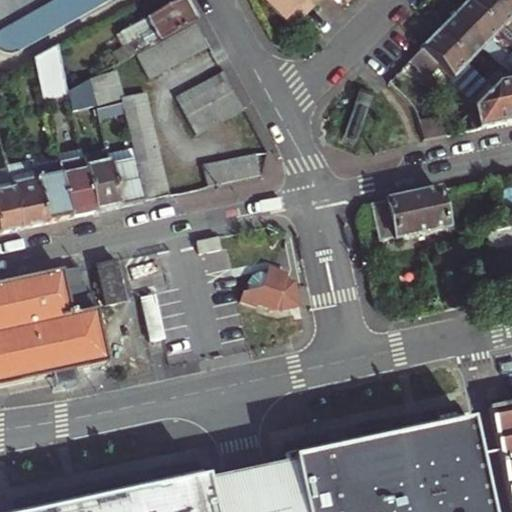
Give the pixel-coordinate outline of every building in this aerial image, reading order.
[(67,0),(0,38),(0,52),(3,57),(19,57),(122,0),(67,0)] [(179,0),(149,0),(146,1),(158,24),(185,10),(179,0)] [(257,0),(274,18),(285,6),(291,0),(257,0)] [(464,37),(480,21),(458,0),(440,0),(434,7),(464,37)] [(458,0),(480,21),(495,6),(488,0),(458,0)] [(449,52),(464,37),(434,7),(426,14),(419,22),(449,52)] [(193,24),(185,10),(158,24),(118,45),(122,54),(113,58),(120,71),(136,62),(194,32),(196,31),(193,24)] [(410,30),(402,38),(404,40),(421,57),(432,68),(449,52),(419,22),(410,30)] [(136,62),(149,86),(206,56),(194,32),(136,62)] [(421,57),(404,40),(389,55),(406,72),(421,57)] [(68,101),(68,98),(62,73),(57,50),(35,62),(44,106),(68,101)] [(511,108),(511,88),(504,50),(493,60),(490,63),(485,68),(475,79),(463,90),(458,95),(453,100),(458,119),(484,114),(511,108)] [(120,101),(114,74),(91,86),(97,113),(120,101)] [(195,144),(243,119),(222,80),(174,106),(195,144)] [(97,113),(91,86),(68,98),(68,101),(72,118),(97,113)] [(168,200),(145,100),(121,106),(121,109),(124,119),(132,154),(135,166),(143,206),(168,200)] [(121,109),(97,115),(99,125),(124,119),(121,109)] [(442,123),(440,113),(427,126),(442,123)] [(110,172),(135,166),(132,154),(107,160),(110,172)] [(70,226),(60,178),(56,161),(55,155),(30,160),(45,231),(64,227),(70,226)] [(60,178),(84,173),(80,156),(56,161),(60,178)] [(220,188),(259,180),(254,157),(203,168),(208,191),(220,188)] [(39,232),(45,231),(30,160),(25,161),(26,168),(8,172),(11,186),(13,196),(14,195),(19,215),(15,216),(19,236),(39,232)] [(135,166),(110,172),(120,215),(132,213),(140,211),(145,210),(143,206),(135,166)] [(114,216),(120,215),(110,172),(85,177),(95,220),(114,216)] [(84,173),(60,178),(70,226),(89,222),(95,220),(85,177),(84,173)] [(19,215),(14,195),(13,196),(11,186),(0,188),(0,239),(12,237),(19,236),(15,216),(19,215)] [(394,252),(445,241),(436,200),(436,199),(411,205),(385,210),(386,212),(369,215),(377,252),(393,249),(394,252)] [(124,302),(115,263),(94,267),(102,307),(124,302)] [(0,282),(0,388),(108,364),(92,297),(83,298),(77,267),(0,282)] [(281,319),(301,315),(295,284),(286,281),(288,276),(268,270),(266,275),(259,276),(252,279),(247,286),(247,296),(243,296),(240,306),(256,311),(255,314),(275,320),(281,319)] [(175,316),(181,363),(210,359),(204,312),(175,316)] [(511,511),(511,405),(488,410),(510,511),(511,511)] [(486,511),(465,416),(287,456),(289,467),(269,471),(221,481),(204,484),(202,473),(22,511),(486,511)]
